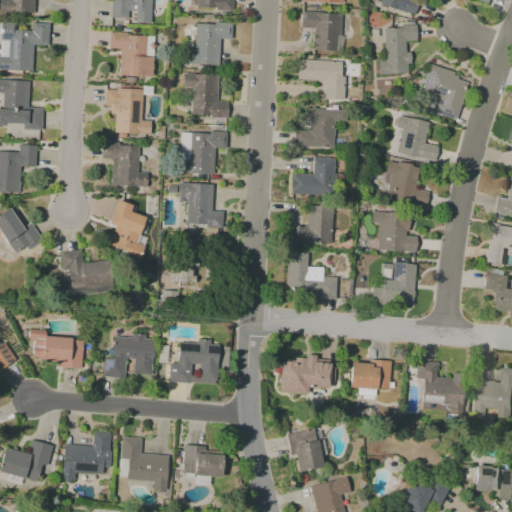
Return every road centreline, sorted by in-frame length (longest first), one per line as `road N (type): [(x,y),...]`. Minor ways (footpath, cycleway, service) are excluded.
road 1 (residential): [(273,0),(250,372),(272,511)]
road 2 (residential): [(511,42),(476,162),(450,332)]
road 3 (residential): [(511,337),(258,319)]
road 4 (residential): [(85,0),(70,215)]
road 5 (residential): [(250,410),(38,408)]
